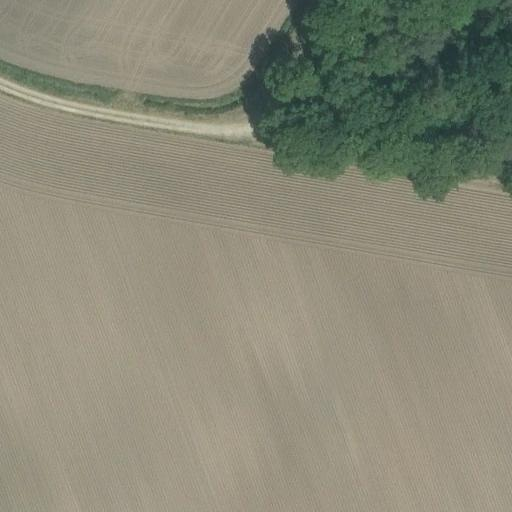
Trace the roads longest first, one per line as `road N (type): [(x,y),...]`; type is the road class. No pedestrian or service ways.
road 1 (track): [(0,88),(37,107),(229,134),(269,109),(336,0)]
road 2 (track): [(229,134),(511,187)]
